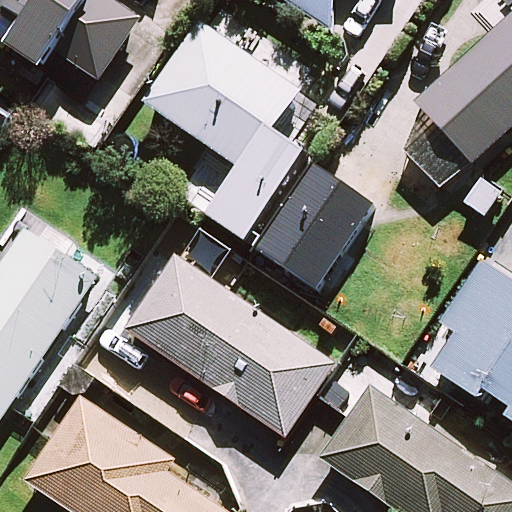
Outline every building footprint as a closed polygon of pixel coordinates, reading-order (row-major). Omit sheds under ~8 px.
[(107,89),(150,26),(110,0),(19,0),(5,21),(29,37),(17,56),(53,80),(65,61),(107,89)] [(155,112),(262,187),(320,104),(213,30),(155,112)] [(511,31),(425,112),(483,173),(511,146),(511,31)] [(19,115),(0,101),(0,131),(5,135),(19,115)] [(385,212),(322,170),(264,257),(327,299),(333,290),(342,296),(364,263),(355,257),(385,212)] [(511,198),(488,179),(465,206),(488,225),(511,198)] [(249,215),(199,181),(181,207),(232,242),(249,215)] [(0,445),(107,286),(34,237),(0,288),(0,445)] [(188,265),(136,340),(294,447),(346,372),(188,265)] [(511,281),(492,268),(449,332),(464,342),(440,377),(492,411),(498,402),(511,410),(511,281)] [(511,511),(511,484),(382,394),(331,468),(395,511),(511,511)] [(91,405),(35,488),(70,511),(225,511),(179,481),(188,469),(91,405)]
